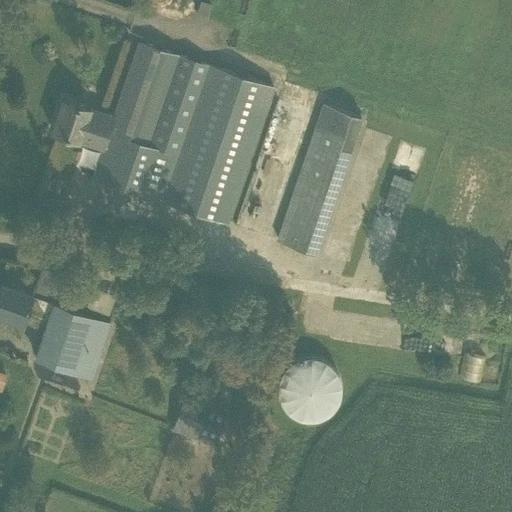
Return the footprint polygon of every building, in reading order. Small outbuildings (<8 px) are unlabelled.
[(201,0),(197,12),(207,15),(210,3),(201,0)] [(114,115),(63,97),(52,130),(79,139),(82,128),(106,136),(93,176),(227,221),(273,85),(139,40),(114,115)] [(314,251),(353,136),(360,114),(324,103),(306,157),(302,155),(301,157),(294,154),(266,235),(314,251)] [(69,200),(39,195),(36,209),(66,215),(69,200)] [(154,303),(157,283),(123,278),(119,297),(139,301),(140,295),(145,296),(145,301),(154,303)] [(109,321),(54,301),(54,302),(32,294),(32,293),(1,282),(0,284),(0,314),(22,323),(23,320),(45,328),(36,356),(90,375),(98,351),(109,321)] [(349,384),(349,378),(348,372),(346,364),(343,358),(339,354),(333,350),(327,347),(322,345),(315,345),(310,345),(303,347),(298,350),(293,354),(289,358),(286,364),(284,372),(283,378),(284,386),(286,392),(290,398),(293,402),(298,406),(304,409),(311,411),(318,411),(326,410),(331,408),(336,405),(341,400),(345,394),(347,390),(349,384)] [(460,377),(480,379),(483,354),(463,352),(460,377)] [(227,408),(185,393),(171,429),(213,445),(227,408)]
